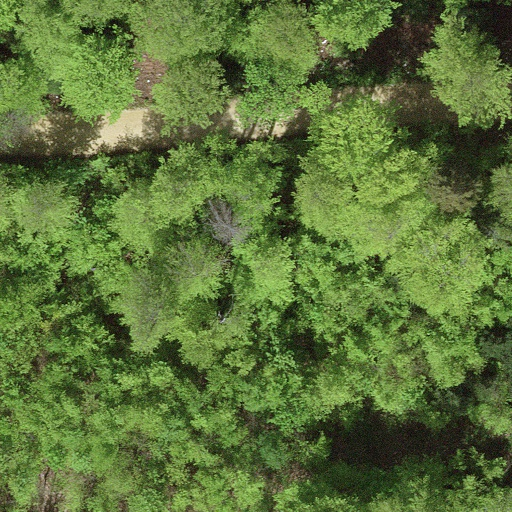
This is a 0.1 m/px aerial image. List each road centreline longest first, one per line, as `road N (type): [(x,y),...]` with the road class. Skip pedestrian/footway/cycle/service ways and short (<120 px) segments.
road 1 (track): [(0,132),(511,104)]
road 2 (track): [(511,456),(383,473),(261,511)]
